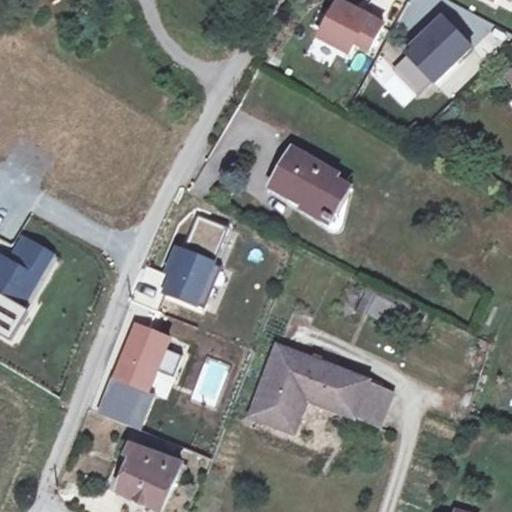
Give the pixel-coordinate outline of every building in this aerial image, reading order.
[(382,20),(344,0),(335,0),(317,36),(347,51),(352,40),(367,48),(382,20)] [(469,45),(441,15),(406,48),(434,77),(469,45)] [(336,173),(290,148),(269,186),(327,218),(346,184),(333,177),(336,173)] [(46,254),(24,242),(13,264),(0,257),(0,329),(10,334),(23,311),(18,308),(46,254)] [(405,294),(374,278),(362,307),(393,322),(405,294)] [(276,360),(296,368),(301,357),(281,348),(276,360)] [(276,360),(253,416),(295,434),(310,402),(357,421),(372,386),(301,357),(296,368),(276,360)] [(117,377),(103,410),(131,422),(145,389),(117,377)] [(381,431),(396,397),(372,386),(357,421),(381,431)] [(159,395),(145,389),(131,422),(145,428),(159,395)] [(135,459),(119,494),(158,511),(163,511),(179,475),(178,476),(182,466),(135,447),(130,457),(135,459)]
